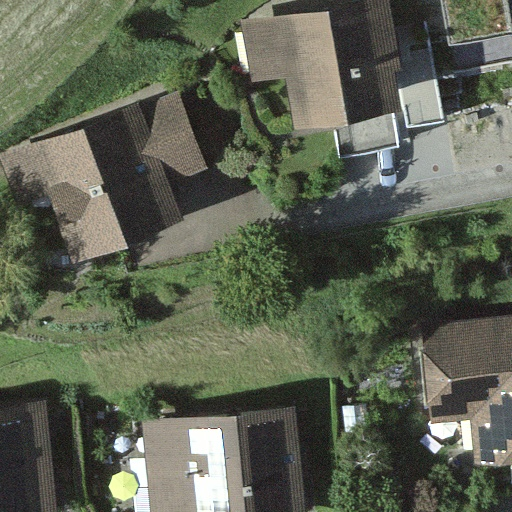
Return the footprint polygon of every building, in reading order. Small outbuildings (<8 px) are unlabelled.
[(391,0),(337,0),(243,16),(252,72),(290,65),(298,109),(332,103),(406,90),(395,26),(391,0)] [(511,0),(446,0),(457,73),(511,63),(511,0)] [(426,21),(395,26),(406,90),(332,103),(341,152),(402,141),(398,121),(442,113),(426,21)] [(177,79),(143,92),(172,167),(207,154),(177,79)] [(143,92),(0,149),(0,150),(21,201),(55,188),(77,241),(185,197),(172,167),(143,92)] [(511,323),(427,329),(433,409),(471,406),(474,445),(511,441),(511,323)] [(46,391),(0,395),(0,509),(57,504),(54,477),(46,391)] [(294,398),(142,416),(153,511),(298,511),(307,511),(294,398)]
